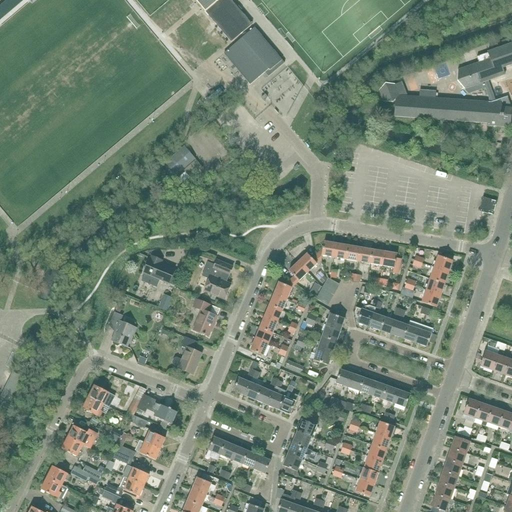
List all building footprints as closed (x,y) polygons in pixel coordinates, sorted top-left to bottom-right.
[(0,0),(0,21),(25,0),(0,0)] [(196,0),(233,44),(254,26),(231,0),(196,0)] [(268,77),(284,64),(254,28),(224,54),(250,85),(265,73),(268,77)] [(493,97),(488,81),(505,75),(502,69),(511,65),(511,37),(501,41),(503,46),(487,52),(490,58),(457,70),(457,71),(458,71),(457,81),(464,88),(463,88),(464,89),(469,94),(485,88),(489,99),(489,102),(435,98),(435,91),(419,90),(419,97),(407,96),(401,82),(395,85),(394,85),(385,84),(379,91),(383,103),(393,103),(395,101),(396,101),(394,117),(487,124),(487,126),(510,128),(511,108),(510,108),(505,97),(495,102),(493,97)] [(176,176),(195,160),(184,147),(166,163),(176,176)] [(493,215),(497,202),(483,198),(479,212),(493,215)] [(324,242),(323,249),(316,256),(321,260),(322,256),(334,258),(337,244),(324,242)] [(349,246),(348,246),(337,244),(334,258),(346,260),(349,246)] [(361,248),(360,248),(349,246),(346,260),(358,262),(361,248)] [(370,264),(373,250),(361,248),(358,262),(370,264)] [(385,252),(384,252),(373,250),(370,264),(383,266),(385,252)] [(395,268),(397,254),(385,252),(383,266),(395,268)] [(321,260),(316,256),(312,259),(307,254),(298,263),(308,273),(321,260)] [(449,273),(453,261),(438,256),(434,268),(446,272),(449,273)] [(160,264),(162,261),(152,257),(151,259),(150,259),(144,274),(145,274),(142,279),(143,282),(146,284),(149,282),(150,281),(151,282),(150,283),(152,286),(155,287),(158,286),(160,280),(169,284),(174,272),(175,270),(160,264)] [(229,276),(233,267),(217,261),(215,266),(208,263),(203,276),(209,279),(204,292),(224,300),(229,291),(227,290),(228,287),(230,288),(231,285),(226,283),(229,276)] [(289,272),(294,277),(290,280),(295,285),(308,273),(298,263),(289,272)] [(449,273),(446,272),(434,268),(430,279),(445,285),(449,273)] [(365,284),(366,275),(361,274),(361,276),(356,275),(355,282),(365,284)] [(336,290),(339,285),(328,279),(325,284),(336,290)] [(441,296),(445,285),(430,279),(426,291),(441,296)] [(295,285),(290,280),(285,285),(279,283),(274,294),(287,300),(292,288),(295,285)] [(333,295),(336,290),(325,284),(322,289),(333,295)] [(330,300),(333,295),(322,289),(319,294),(330,300)] [(436,308),(441,296),(426,291),(422,303),(436,308)] [(282,311),(287,300),(274,294),(269,306),(282,311)] [(327,305),(330,300),(319,294),(316,299),(327,305)] [(172,299),(172,298),(167,296),(164,304),(161,303),(159,308),(167,312),(172,299)] [(208,313),(211,306),(196,300),(193,308),(201,311),(193,331),(203,335),(203,336),(204,337),(205,336),(208,337),(213,326),(214,326),(217,317),(208,313)] [(278,322),(282,311),(269,306),(265,317),(278,322)] [(374,314),(362,310),(357,323),(369,328),(374,314)] [(120,322),(122,317),(114,314),(109,326),(116,329),(111,341),(113,342),(113,345),(118,346),(120,345),(127,348),(133,335),(134,336),(137,329),(120,322)] [(319,324),(321,319),(317,318),(317,317),(310,314),(307,319),(315,322),(319,324)] [(341,331),(345,319),(330,314),(326,326),(341,331)] [(381,332),(385,318),(374,314),(369,328),(381,332)] [(273,334),(278,322),(265,317),(260,328),(273,334)] [(392,336),(397,322),(385,318),(381,332),(392,336)] [(415,344),(420,330),(421,325),(410,321),(408,326),(404,340),(415,344)] [(404,340),(408,326),(397,322),(392,336),(404,340)] [(427,348),(432,334),(433,329),(422,325),(421,325),(420,330),(415,344),(427,348)] [(337,342),(341,331),(326,326),(322,337),(337,342)] [(268,345),(273,334),(260,328),(255,339),(268,345)] [(332,354),(337,342),(322,337),(318,349),(332,354)] [(195,351),(198,344),(185,338),(182,347),(187,349),(182,360),(176,358),(174,359),(173,363),(174,365),(179,368),(178,369),(193,375),(197,367),(196,366),(198,362),(199,362),(202,354),(195,351)] [(263,357),(268,345),(255,339),(250,351),(263,357)] [(304,349),(306,345),(298,341),(296,345),(294,345),(293,348),(301,352),(303,348),(304,349)] [(328,366),(332,354),(318,349),(314,361),(328,366)] [(493,371),(497,356),(485,352),(481,366),(493,371)] [(504,375),(509,361),(497,356),(493,371),(504,375)] [(280,369),(283,363),(271,359),(269,365),(280,369)] [(301,374),(303,368),(289,361),(286,367),(301,374)] [(348,388),(352,375),(341,370),(336,384),(348,388)] [(11,403),(23,378),(13,373),(1,399),(11,403)] [(359,392),(364,379),(352,375),(348,388),(359,392)] [(245,396),(251,383),(239,378),(233,391),(245,396)] [(298,389),(301,382),(292,378),(290,385),(289,385),(286,392),(292,394),(294,388),(298,389)] [(371,396),(376,383),(364,379),(359,392),(371,396)] [(256,401),(262,388),(251,383),(245,396),(256,401)] [(382,400),(387,387),(376,383),(371,396),(382,400)] [(109,394),(94,386),(88,397),(104,405),(107,399),(109,400),(112,395),(109,394)] [(394,404),(399,391),(387,387),(382,400),(394,404)] [(268,406),(273,393),(262,388),(256,401),(268,406)] [(406,409),(410,395),(399,391),(394,404),(406,409)] [(279,411),(284,397),(273,393),(268,406),(279,411)] [(156,403),(157,401),(144,395),(137,410),(146,414),(148,410),(155,414),(154,417),(171,425),(177,413),(171,410),(171,409),(169,408),(169,409),(156,403)] [(101,412),(104,405),(88,397),(82,409),(97,416),(96,418),(100,420),(103,413),(101,412)] [(290,415),(296,402),(284,397),(279,411),(290,415)] [(343,402),(334,399),(332,406),(340,409),(343,402)] [(131,420),(133,416),(140,402),(134,400),(125,416),(131,420)] [(476,419),(480,404),(469,400),(464,415),(476,419)] [(347,404),(345,410),(352,413),(354,406),(347,404)] [(486,427),(487,423),(492,409),(480,404),(476,419),(474,422),(482,425),(481,425),(486,427)] [(499,427),(504,413),(492,409),(487,423),(499,427)] [(344,423),(346,417),(334,413),(332,419),(344,423)] [(510,431),(511,425),(511,415),(504,413),(499,427),(510,431)] [(145,429),(148,422),(133,416),(131,420),(132,420),(131,422),(145,429)] [(317,427),(304,421),(302,421),(297,432),(304,435),(312,438),(317,427)] [(391,439),(395,428),(380,422),(376,434),(391,439)] [(357,433),(359,428),(351,425),(349,430),(350,430),(349,432),(353,434),(354,431),(357,433)] [(89,430),(88,434),(74,426),(68,438),(83,446),(90,449),(98,435),(89,430)] [(468,438),(470,432),(459,428),(457,434),(468,438)] [(121,440),(124,434),(113,429),(110,434),(121,440)] [(160,450),(165,439),(150,432),(145,443),(160,450)] [(312,438),(304,435),(297,432),(293,443),(304,448),(307,449),(312,438)] [(118,445),(121,440),(110,434),(108,440),(118,445)] [(387,451),(391,439),(376,434),(372,446),(387,451)] [(80,452),(83,446),(68,438),(62,450),(80,459),(83,453),(80,452)] [(220,456),(226,443),(214,438),(208,451),(220,456)] [(465,454),(469,442),(456,438),(452,449),(465,454)] [(156,461),(159,452),(160,450),(145,443),(139,456),(153,462),(154,460),(156,461)] [(231,460),(237,447),(226,443),(220,456),(231,460)] [(307,449),(304,448),(293,443),(288,454),(302,461),(304,456),(309,458),(312,451),(307,449)] [(133,460),(136,453),(118,445),(115,451),(133,460)] [(383,462),(387,451),(372,446),(368,457),(383,462)] [(243,465),(248,452),(237,447),(231,460),(243,465)] [(461,466),(465,454),(452,449),(447,461),(461,466)] [(130,466),(133,460),(115,451),(112,457),(130,466)] [(254,470),(259,457),(248,452),(243,465),(254,470)] [(297,472),(302,461),(288,454),(283,466),(297,472)] [(265,475),(271,462),(259,457),(254,470),(265,475)] [(379,474),(383,462),(368,457),(364,469),(379,474)] [(485,467),(487,462),(478,459),(476,464),(485,467)] [(457,477),(461,466),(447,461),(443,473),(457,477)] [(100,480),(103,475),(86,466),(83,471),(100,480)] [(71,476),(70,476),(53,467),(47,478),(62,486),(66,480),(68,481),(71,476)] [(100,480),(83,471),(75,467),(71,474),(86,482),(87,480),(98,485),(100,480)] [(144,487),(149,476),(133,468),(128,480),(144,487)] [(374,485),(379,474),(364,469),(360,480),(374,485)] [(454,489),(457,477),(443,473),(440,484),(454,489)] [(62,501),(68,489),(62,486),(47,478),(41,490),(62,501)] [(207,496),(212,484),(197,478),(192,490),(207,496)] [(139,497),(144,487),(128,480),(123,492),(138,499),(139,497)] [(370,497),(374,485),(360,480),(356,492),(370,497)] [(450,500),(454,489),(440,484),(436,495),(450,500)] [(115,496),(118,490),(108,485),(105,491),(115,496)] [(105,491),(104,491),(100,489),(98,494),(103,496),(102,497),(112,501),(112,503),(117,505),(115,511),(112,509),(111,510),(108,509),(106,511),(132,511),(134,510),(126,507),(126,506),(119,503),(121,498),(115,496),(105,491)] [(207,496),(192,490),(188,501),(202,507),(207,496)] [(445,511),(450,500),(436,495),(431,507),(439,510),(438,511),(445,511)] [(290,511),(293,504),(282,500),(277,511),(290,511)] [(199,511),(202,507),(188,501),(182,511),(199,511)]
